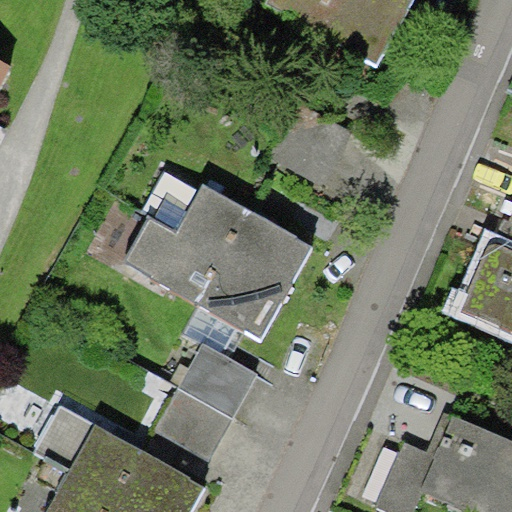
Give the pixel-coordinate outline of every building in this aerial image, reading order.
[(265,0),(263,3),(376,68),(413,0),(265,0)] [(348,141),(300,113),(269,166),(317,194),(348,141)] [(312,246),(202,184),(176,230),(148,214),(122,261),(259,338),(312,246)] [(511,234),(499,265),(488,261),(465,316),(511,335),(511,234)] [(256,381),(199,351),(151,440),(209,471),(256,381)] [(190,511),(205,485),(60,406),(35,451),(69,470),(46,511),(190,511)] [(430,463),(397,448),(370,507),(380,511),(418,511),(421,506),(433,511),(511,511),(511,454),(447,425),(430,463)]
